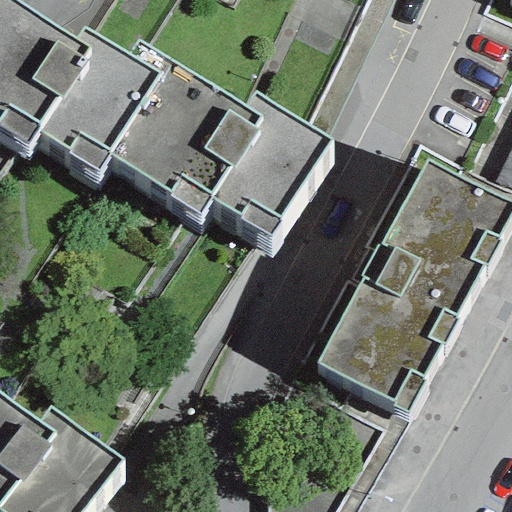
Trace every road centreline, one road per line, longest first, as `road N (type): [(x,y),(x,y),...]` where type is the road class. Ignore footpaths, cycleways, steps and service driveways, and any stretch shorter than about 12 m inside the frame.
road 1 (residential): [(236,511),(243,411),(438,0)]
road 2 (residential): [(511,369),(435,511)]
